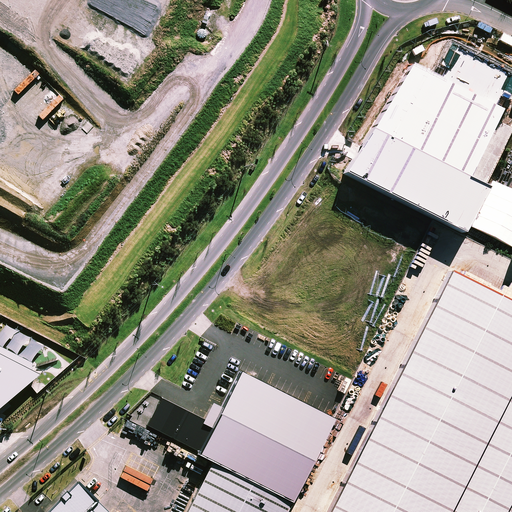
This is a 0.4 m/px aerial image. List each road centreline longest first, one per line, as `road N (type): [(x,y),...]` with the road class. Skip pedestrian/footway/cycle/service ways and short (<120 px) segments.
road 1 (secondary): [(411,5),(388,26),(245,248),(143,364),(0,493)]
road 2 (secondary): [(0,464),(147,329),(243,214),(341,66),(366,0)]
